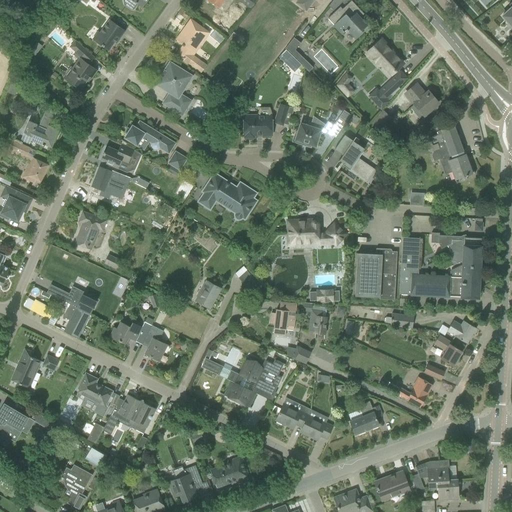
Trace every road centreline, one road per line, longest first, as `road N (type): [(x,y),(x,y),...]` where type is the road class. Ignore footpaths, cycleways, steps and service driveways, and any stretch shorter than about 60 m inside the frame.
road 1 (residential): [(310,480),(306,461),(130,366),(18,318)]
road 2 (residential): [(10,312),(109,92)]
road 3 (tertiary): [(498,425),(511,190)]
road 4 (residential): [(310,480),(435,431),(498,425)]
road 5 (residential): [(258,161),(223,159),(109,92)]
road 6 (track): [(90,127),(0,36)]
